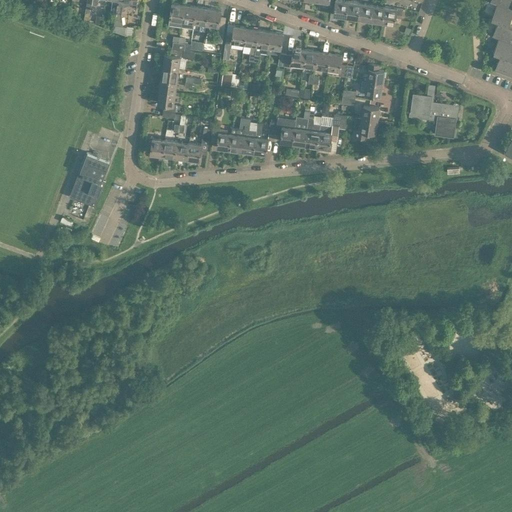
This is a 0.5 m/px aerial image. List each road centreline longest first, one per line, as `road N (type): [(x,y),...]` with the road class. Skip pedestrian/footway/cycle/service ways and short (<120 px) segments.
road 1 (residential): [(487,149),(147,183),(133,176),(129,156),(150,0)]
road 2 (residential): [(411,61),(234,0)]
road 3 (residential): [(487,149),(511,99),(411,61)]
